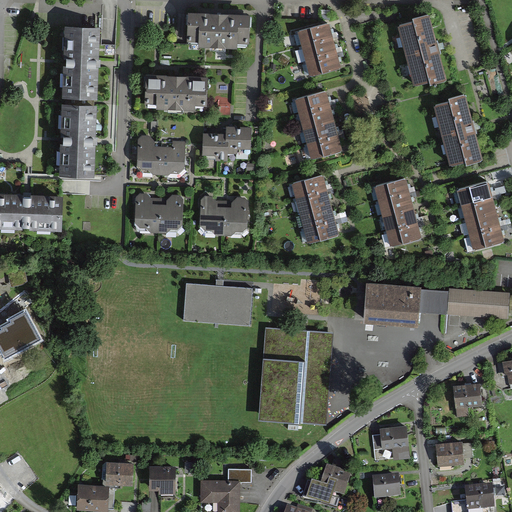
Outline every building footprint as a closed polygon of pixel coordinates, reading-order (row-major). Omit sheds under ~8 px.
[(250,13),(186,11),(185,42),(249,44),(250,13)] [(413,21),(398,25),(413,85),(429,81),(430,83),(446,79),(430,14),(413,19),(413,21)] [(333,39),(329,23),(299,31),(304,47),(333,39)] [(100,30),(66,28),(64,96),(97,98),(100,30)] [(337,54),(333,39),(304,47),(308,62),(337,54)] [(342,69),(337,54),(308,62),(312,77),(342,69)] [(208,77),(145,75),(144,105),(207,107),(208,77)] [(331,107),(327,92),(296,100),(300,115),(331,107)] [(482,160),(465,96),(447,101),(448,102),(435,105),(435,106),(433,107),(449,167),(451,166),(451,167),(464,163),(465,165),(482,160)] [(219,114),(230,115),(230,99),(219,99),(219,114)] [(92,175),(95,104),(60,103),(58,174),(92,175)] [(335,122),(331,107),(300,115),(305,130),(335,122)] [(339,137),(335,122),(305,130),(309,145),(339,137)] [(227,127),(226,132),(225,152),(237,153),(237,149),(251,150),(252,128),(227,127)] [(217,132),(203,131),(202,154),(214,154),(214,158),(225,158),(225,152),(226,132),(217,132)] [(137,139),(137,163),(142,169),(149,170),(153,173),(168,174),(172,170),(177,170),(184,165),(184,141),(154,141),(149,135),(141,135),(137,139)] [(343,152),(339,137),(309,145),(313,160),(343,152)] [(327,190),(324,175),(293,183),(296,197),(327,190)] [(410,191),(406,176),(373,185),(377,200),(410,191)] [(490,188),(488,179),(457,187),(461,203),(492,195),(490,188)] [(331,204),(327,190),(296,197),(300,212),(331,204)] [(414,206),(410,191),(377,200),(381,214),(414,206)] [(60,195),(0,193),(0,227),(58,230),(60,195)] [(135,196),(134,221),(139,227),(146,228),(150,231),(165,232),(170,228),(175,228),(181,223),(182,197),(179,194),(171,193),(166,199),(151,199),(146,193),(139,193),(135,196)] [(494,203),(492,195),(461,203),(465,218),(496,210),(494,203)] [(201,201),(201,226),(206,232),(212,232),(217,236),(232,236),(236,233),(241,233),(248,228),(248,202),(245,198),(238,198),(232,204),(218,203),(213,197),(205,197),(201,201)] [(334,218),(331,204),(300,212),(303,226),(334,218)] [(418,220),(414,206),(381,214),(385,229),(418,220)] [(498,219),(496,210),(465,218),(469,234),(500,226),(498,219)] [(338,232),(334,218),(303,226),(307,240),(338,232)] [(422,235),(418,220),(385,229),(389,244),(422,235)] [(502,233),(500,226),(469,234),(473,249),(504,241),(502,233)] [(421,285),(367,280),(364,315),(418,320),(421,285)] [(251,288),(187,284),(184,321),(249,325),(251,288)] [(509,321),(511,294),(452,288),(449,315),(509,321)] [(42,341),(26,309),(8,319),(9,321),(0,326),(0,354),(4,362),(42,341)] [(272,328),(265,327),(259,418),(327,423),(334,332),(272,328)] [(478,381),(453,384),(456,413),(468,412),(467,403),(480,402),(478,381)] [(406,427),(380,429),(382,451),(408,448),(406,427)] [(461,440),(435,442),(437,464),(463,461),(461,440)] [(107,463),(105,487),(133,488),(134,465),(107,463)] [(173,466),(148,466),(148,490),(158,490),(158,494),(174,493),(173,466)] [(228,480),(200,480),(200,499),(224,499),(223,511),(236,511),(236,479),(249,479),(249,468),(228,469),(228,480)] [(352,476),(327,468),(321,488),(320,491),(334,496),(344,499),(352,476)] [(399,476),(372,479),(375,502),(401,499),(399,476)] [(330,511),(334,496),(320,491),(321,488),(312,485),(306,503),(330,511)] [(490,485),(463,487),(466,511),(492,508),(490,485)] [(108,511),(110,488),(78,486),(76,511),(108,511)]
